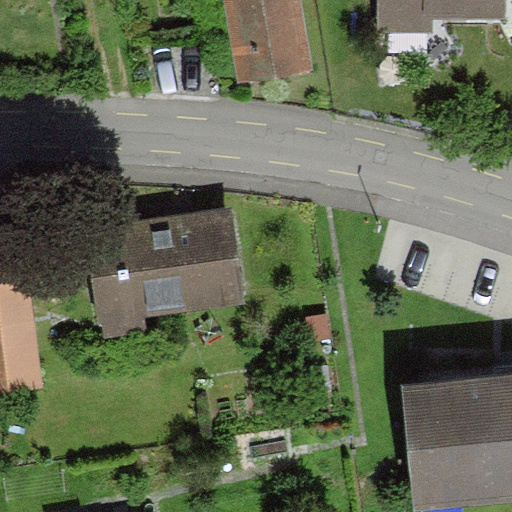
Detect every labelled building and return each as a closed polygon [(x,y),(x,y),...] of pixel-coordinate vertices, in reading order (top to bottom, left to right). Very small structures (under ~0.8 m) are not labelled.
[(297,0),(229,0),(235,33),(245,84),(311,72),(297,0)] [(378,0),(378,35),(432,36),(432,21),(505,21),(505,0),(378,0)] [(52,190),(0,197),(0,324),(34,320),(28,270),(62,266),(52,190)] [(164,220),(88,232),(105,342),(150,334),(148,321),(246,306),(231,209),(164,220)] [(511,379),(405,389),(415,511),(480,511),(511,509),(511,379)]
